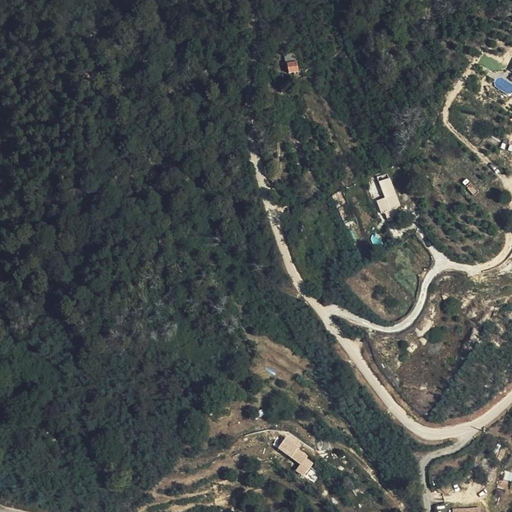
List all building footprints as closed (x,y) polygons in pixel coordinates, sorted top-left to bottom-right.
[(287,62),(289,73),(299,71),(297,60),(287,62)] [(279,84),(288,83),(285,64),(273,66),(274,75),(278,75),(279,84)] [(382,220),(392,216),(387,201),(376,205),(382,220)] [(379,235),(385,231),(383,225),(376,228),(379,235)] [(288,466),(295,457),(297,456),(284,446),(276,456),(288,466)] [(306,466),(295,457),(288,466),(299,474),(306,466)]
